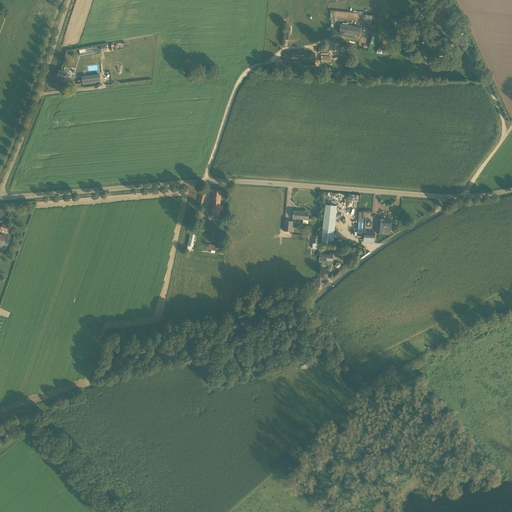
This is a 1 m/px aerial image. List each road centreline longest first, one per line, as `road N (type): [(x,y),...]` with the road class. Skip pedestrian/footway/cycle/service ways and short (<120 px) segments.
road 1 (unclassified): [(511,191),(441,199),(207,179),(0,198)]
road 2 (unclassified): [(0,198),(70,0)]
road 3 (track): [(441,199),(439,213),(306,308)]
road 4 (track): [(0,418),(27,408),(116,511)]
road 5 (track): [(260,66),(239,84),(207,179)]
road 6 (track): [(505,136),(478,64),(444,32)]
